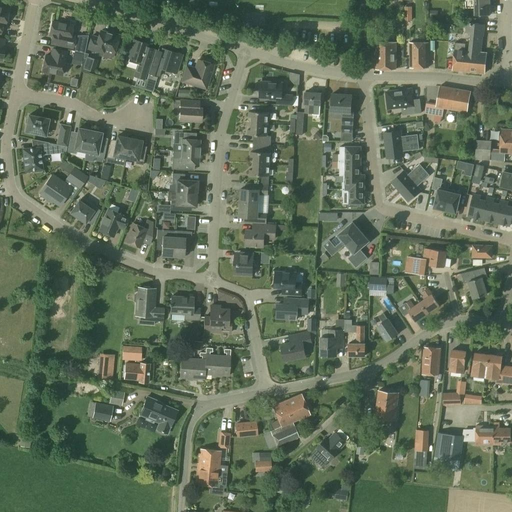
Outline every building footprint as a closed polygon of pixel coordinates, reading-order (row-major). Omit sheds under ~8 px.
[(369,0),(369,18),(379,19),(379,0),(369,0)] [(489,0),(463,0),(463,2),(466,2),(466,8),(475,8),(475,15),(490,15),(489,0)] [(1,4),(0,4),(0,34),(0,35),(2,25),(5,25),(9,10),(2,8),(2,6),(1,4)] [(59,37),(57,45),(73,48),(75,40),(70,39),(73,26),(52,22),(50,35),(59,37)] [(469,52),(480,52),(482,32),(484,32),(484,25),(467,23),(466,33),(471,34),(469,52)] [(119,42),(117,40),(119,36),(111,34),(111,35),(100,32),(98,39),(91,37),(88,50),(99,53),(99,56),(111,59),(112,57),(116,46),(118,46),(119,42)] [(135,60),(134,64),(141,66),(137,77),(144,79),(153,48),(147,46),(148,44),(134,40),(128,58),(135,60)] [(396,42),(376,43),(376,69),(396,69),(396,42)] [(428,43),(418,43),(410,43),(410,59),(410,68),(428,68),(428,43)] [(455,43),(455,50),(454,61),(453,70),(484,74),(486,53),(480,52),(469,52),(465,51),(466,44),(455,43)] [(45,56),(42,72),(62,76),(65,60),(66,52),(52,49),(51,57),(45,56)] [(162,49),(158,62),(153,61),(149,73),(155,75),(157,68),(176,74),(180,59),(181,59),(182,55),(177,53),(177,54),(162,49)] [(75,52),(73,63),(82,64),(84,53),(75,52)] [(85,57),(85,70),(96,69),(96,57),(85,57)] [(206,63),(198,60),(195,69),(186,67),(182,82),(206,89),(213,65),(211,64),(209,61),(206,62),(206,63)] [(298,96),(293,96),(282,95),(283,83),(261,82),(260,98),(279,99),(279,105),(298,106),(298,96)] [(436,105),(436,107),(437,107),(444,108),(467,112),(470,92),(440,86),(436,105)] [(413,113),(421,112),(419,98),(412,99),(411,88),(385,91),(387,108),(412,105),(413,113)] [(314,114),(315,105),(320,105),(321,93),(305,92),(304,104),(305,104),(305,114),(314,114)] [(354,109),(351,109),(352,95),(332,94),(331,112),(342,113),(341,134),(353,134),(354,109)] [(201,109),(199,109),(200,100),(180,99),(180,100),(173,100),(173,108),(180,108),(179,121),(201,122),(201,109)] [(252,124),(268,125),(269,113),(249,112),(249,117),(252,117),(252,124)] [(25,133),(46,137),(50,118),(29,114),(28,118),(26,119),(25,123),(27,125),(25,133)] [(67,146),(71,126),(60,124),(56,144),(67,146)] [(261,136),(261,143),(270,143),(270,136),(267,136),(268,125),(252,124),(251,130),(248,130),(248,135),(261,136)] [(85,152),(91,129),(83,128),(83,130),(78,129),(76,139),(70,138),(68,152),(75,154),(76,151),(85,152)] [(157,137),(166,137),(166,129),(157,128),(157,137)] [(98,131),(91,129),(85,152),(95,154),(94,158),(103,159),(105,146),(100,145),(102,133),(97,132),(98,131)] [(511,129),(502,129),(501,144),(511,145),(511,144),(511,129)] [(417,134),(401,136),(400,131),(383,133),(385,146),(418,142),(417,134)] [(200,141),(186,140),(186,132),(174,132),(174,143),(181,144),(181,151),(200,152),(201,148),(199,147),(200,141)] [(126,158),(130,139),(129,139),(128,137),(123,136),(121,137),(117,136),(115,147),(109,145),(107,158),(115,160),(115,156),(126,158)] [(131,139),(130,139),(126,158),(136,161),(135,164),(143,165),(146,153),(140,152),(142,141),(138,141),(136,139),(132,138),(131,139)] [(50,154),(48,143),(32,140),(33,149),(23,150),(26,172),(32,171),(33,172),(41,171),(41,170),(42,170),(41,155),(50,154)] [(500,150),(491,149),(491,141),(476,140),(475,160),(505,162),(505,153),(511,153),(511,144),(511,145),(501,144),(500,150)] [(403,156),(403,151),(419,149),(418,142),(385,146),(386,158),(403,156)] [(254,157),(253,164),(270,165),(270,153),(270,143),(261,143),(261,152),(251,152),(250,157),(254,157)] [(339,161),(361,162),(361,156),(361,147),(340,147),(340,154),(339,154),(339,161)] [(181,151),(180,158),(173,158),(172,169),(184,170),(185,164),(198,165),(199,159),(200,157),(200,152),(181,151)] [(293,172),(294,159),(289,159),(289,165),(281,165),(281,168),(289,168),(289,172),(293,172)] [(87,178),(74,169),(75,168),(64,161),(57,166),(70,175),(67,179),(81,188),(87,178)] [(360,175),(361,162),(339,161),(338,169),(340,169),(340,176),(344,176),(344,175),(360,176),(360,175)] [(474,164),(466,162),(464,170),(463,174),(471,176),(474,164)] [(260,175),(260,180),(269,180),(270,165),(253,164),(253,170),(250,170),(250,175),(260,175)] [(391,182),(400,192),(425,169),(420,164),(408,175),(404,171),(391,182)] [(482,178),(484,166),(477,164),(474,176),(482,178)] [(430,175),(425,169),(400,192),(408,201),(421,190),(418,186),(430,175)] [(511,172),(504,171),(503,172),(501,171),(498,186),(511,189),(511,172)] [(176,192),(197,194),(197,190),(198,189),(198,185),(197,183),(197,182),(184,181),(185,175),(172,174),(172,185),(176,185),(176,192)] [(344,175),(344,176),(344,182),(342,182),(342,189),(364,190),(364,175),(360,175),(360,176),(344,175)] [(52,176),(40,192),(42,194),(42,196),(45,198),(47,197),(60,206),(71,189),(52,176)] [(241,189),(240,203),(259,204),(259,195),(269,196),(269,184),(253,183),(253,189),(241,189)] [(434,208),(444,210),(449,189),(439,187),(434,208)] [(132,188),(128,199),(137,201),(140,190),(132,188)] [(364,204),(364,190),(342,189),(342,197),(344,197),(344,204),(364,204)] [(461,192),(449,189),(444,210),(456,213),(461,192)] [(197,194),(176,192),(168,192),(167,193),(168,193),(168,200),(171,200),(170,211),(182,212),(183,206),(196,206),(196,205),(197,204),(197,200),(196,198),(197,194)] [(468,216),(482,219),(487,198),(486,201),(480,200),(481,196),(473,194),(468,216)] [(95,221),(100,211),(82,198),(80,201),(79,201),(70,213),(85,223),(89,217),(95,221)] [(482,219),(496,223),(501,201),(500,205),(493,203),(494,199),(487,198),(482,219)] [(508,202),(501,201),(496,223),(510,226),(511,217),(511,207),(507,206),(508,202)] [(240,203),(239,217),(258,218),(257,224),(266,224),(267,224),(267,213),(258,212),(259,204),(240,203)] [(124,230),(129,219),(122,216),(122,215),(108,210),(99,231),(113,237),(118,227),(124,230)] [(319,220),(336,220),(337,212),(319,212),(319,220)] [(197,215),(189,215),(188,228),(197,228),(197,215)] [(152,239),(153,222),(147,220),(144,228),(133,224),(129,235),(127,235),(126,238),(127,239),(125,242),(140,248),(145,235),(152,237),(152,239)] [(337,236),(345,245),(361,231),(353,222),(337,236)] [(276,230),(286,230),(286,226),(267,224),(266,224),(266,231),(246,230),(246,245),(264,246),(264,239),(276,240),(276,230)] [(174,238),(163,237),(163,230),(157,230),(157,242),(162,242),(162,256),(173,257),(174,238)] [(369,241),(361,231),(345,245),(352,254),(348,258),(356,268),(368,258),(360,249),(369,241)] [(180,238),(174,238),(173,257),(184,258),(185,244),(191,244),(192,232),(180,232),(180,238)] [(473,257),(491,257),(492,247),(474,246),(473,257)] [(446,252),(425,249),(424,256),(431,257),(430,265),(444,267),(444,265),(445,265),(446,261),(445,261),(446,252)] [(255,262),(253,262),(254,254),(238,253),(238,259),(235,259),(234,274),(253,275),(253,271),(254,271),(255,262)] [(414,274),(415,274),(423,275),(425,259),(417,258),(414,274)] [(482,278),(487,276),(484,267),(462,273),(465,283),(468,282),(469,284),(474,298),(487,294),(482,278)] [(274,288),(283,288),(296,289),(296,295),(302,296),(303,284),(296,283),(297,273),(275,271),(274,288)] [(411,287),(420,281),(415,274),(406,279),(411,287)] [(370,289),(387,290),(387,285),(394,285),(395,278),(387,278),(370,277),(370,289)] [(164,307),(154,307),(155,297),(153,297),(154,289),(139,288),(138,294),(136,294),(134,295),(134,301),(137,303),(136,316),(139,316),(139,321),(163,322),(164,307)] [(421,292),(426,299),(420,303),(427,313),(440,305),(433,295),(433,294),(428,288),(421,292)] [(200,308),(193,307),(193,298),(171,296),(170,313),(184,314),(184,320),(200,321),(200,308)] [(308,314),(308,300),(308,297),(298,297),(298,299),(297,305),(284,304),(277,304),(277,318),(297,320),(298,313),(308,314)] [(404,316),(409,313),(415,322),(427,313),(420,303),(415,306),(410,300),(403,305),(403,304),(398,308),(404,316)] [(211,305),(210,317),(204,317),(203,335),(210,336),(211,332),(220,333),(221,328),(229,328),(229,333),(230,333),(231,319),(228,319),(229,309),(220,309),(220,305),(211,305)] [(378,316),(383,322),(377,326),(387,341),(398,333),(388,319),(384,313),(378,316)] [(316,319),(308,318),(307,330),(310,330),(310,331),(316,330),(316,319)] [(336,319),(336,330),(343,330),(345,330),(345,319),(336,319)] [(357,325),(352,325),(352,332),(356,332),(356,344),(349,344),(348,356),(365,356),(365,344),(364,344),(365,326),(357,325)] [(315,330),(316,330),(310,331),(301,333),(302,340),(281,344),(285,360),(306,356),(303,344),(312,342),(315,341),(315,330)] [(329,337),(321,337),(321,356),(337,356),(337,341),(343,342),(343,330),(336,330),(329,330),(329,337)] [(194,350),(202,351),(203,342),(194,341),(194,350)] [(122,357),(141,358),(142,347),(123,346),(122,357)] [(425,347),(423,374),(438,375),(440,348),(425,347)] [(206,353),(205,375),(216,376),(218,356),(210,355),(210,352),(212,352),(212,349),(206,348),(206,353)] [(226,356),(218,356),(216,376),(229,376),(230,356),(231,350),(224,349),(224,353),(226,353),(226,356)] [(451,363),(450,371),(463,373),(466,351),(452,350),(451,363)] [(181,358),(180,378),(192,379),(194,359),(185,358),(186,356),(188,356),(188,352),(182,351),(181,358)] [(202,359),(194,359),(192,379),(204,380),(205,375),(206,353),(200,353),(199,357),(202,357),(202,359)] [(473,366),(472,373),(472,376),(486,378),(489,354),(475,353),(473,366)] [(114,374),(115,355),(100,354),(98,372),(114,374)] [(489,354),(486,378),(497,379),(496,384),(503,384),(511,384),(511,366),(501,365),(502,356),(489,354)] [(140,363),(140,365),(126,364),(124,379),(139,380),(138,382),(148,383),(150,364),(140,363)] [(447,372),(447,380),(459,381),(459,372),(447,372)] [(381,389),(381,391),(379,391),(375,419),(395,421),(399,393),(385,391),(386,390),(381,389)] [(113,404),(125,404),(126,390),(113,390),(113,404)] [(443,393),(443,405),(461,405),(461,395),(461,393),(443,393)] [(280,427),(270,431),(263,434),(269,449),(276,447),(277,447),(299,438),(294,426),(293,422),(310,414),(301,394),(287,400),(291,409),(286,411),(288,416),(287,417),(289,423),(280,427)] [(464,404),(481,404),(482,397),(465,395),(465,396),(465,398),(464,404)] [(157,402),(157,401),(147,397),(140,415),(146,418),(145,420),(154,424),(155,421),(155,422),(156,421),(159,422),(156,429),(167,434),(170,427),(177,411),(157,402)] [(291,409),(287,400),(272,406),(281,426),(280,427),(289,423),(287,417),(288,416),(286,411),(291,409)] [(87,416),(110,422),(114,406),(96,402),(95,403),(90,401),(87,416)] [(237,437),(258,435),(257,421),(235,423),(237,437)] [(489,429),(489,426),(476,426),(476,445),(494,445),(494,435),(487,434),(487,429),(489,429)] [(500,426),(489,426),(489,429),(487,429),(487,434),(494,435),(494,445),(502,445),(502,442),(511,442),(511,428),(500,428),(500,426)] [(317,448),(317,449),(311,456),(323,466),(329,460),(330,461),(339,450),(347,442),(346,441),(349,437),(340,429),(337,432),(335,431),(328,440),(326,438),(317,448)] [(416,430),(415,451),(428,451),(429,430),(416,430)] [(229,448),(231,433),(219,432),(218,447),(229,448)] [(434,457),(435,457),(433,467),(459,471),(460,460),(461,460),(464,436),(438,432),(434,457)] [(22,445),(31,446),(32,436),(23,435),(22,445)] [(364,447),(357,446),(356,454),(363,455),(364,447)] [(200,449),(198,468),(213,470),(213,472),(219,472),(221,451),(200,449)] [(272,471),(271,453),(259,453),(259,452),(252,453),(253,461),(255,461),(256,476),(258,476),(265,476),(264,473),(265,473),(265,471),(272,471)] [(213,470),(198,468),(197,485),(210,486),(210,494),(223,495),(224,481),(226,481),(227,473),(219,472),(213,472),(213,470)] [(282,473),(277,487),(284,489),(289,475),(282,473)] [(336,499),(348,500),(349,490),(338,488),(336,499)]
